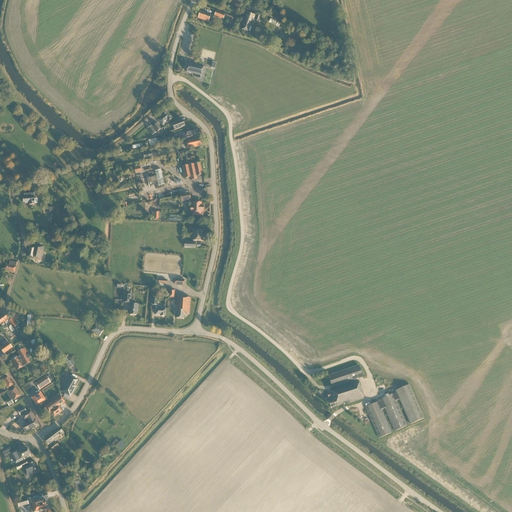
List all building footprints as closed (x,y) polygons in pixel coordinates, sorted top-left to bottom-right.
[(223,19),(224,16),(225,14),(216,11),(214,17),(220,19),(220,18),(223,19)] [(258,22),(259,22),(261,17),(246,11),(243,18),(244,19),(243,21),(244,21),(243,24),(244,25),(242,30),(248,32),(248,31),(250,26),(252,27),(254,22),(255,21),(258,22)] [(209,22),(210,18),(211,15),(201,12),(198,19),(209,22)] [(192,65),(189,64),(187,72),(192,74),(192,73),(201,75),(203,67),(192,65)] [(158,121),(163,126),(166,123),(167,124),(172,119),(167,113),(163,117),(158,121)] [(181,122),(181,121),(172,124),(174,131),(182,128),(182,127),(185,126),(183,121),(181,122)] [(157,124),(153,126),(157,132),(159,135),(162,132),(161,130),(161,129),(157,124)] [(156,133),(152,126),(147,129),(152,136),(156,133)] [(192,128),(184,130),(186,138),(188,137),(188,138),(191,137),(191,136),(194,135),(194,134),(196,133),(195,129),(193,129),(192,128)] [(155,145),(169,142),(168,137),(164,138),(164,137),(158,139),(158,138),(149,140),(150,148),(156,146),(155,145)] [(198,140),(198,139),(186,141),(187,149),(200,146),(200,145),(202,144),(201,139),(198,140)] [(197,179),(196,176),(197,176),(202,175),(200,163),(182,167),(184,179),(190,178),(191,178),(191,180),(197,179)] [(161,169),(155,171),(158,186),(164,185),(161,169)] [(29,205),(35,205),(35,204),(34,199),(34,192),(24,192),(24,198),(23,198),(23,203),(25,203),(25,204),(29,204),(29,205)] [(189,194),(185,194),(185,192),(181,193),(182,195),(181,195),(182,202),(190,200),(189,194)] [(201,203),(192,203),(192,207),(191,207),(191,212),(192,212),(192,216),(202,216),(202,211),(203,211),(203,206),(201,206),(201,203)] [(27,257),(41,260),(44,247),(33,245),(33,248),(30,247),(27,257)] [(4,270),(14,273),(16,267),(18,262),(11,260),(9,265),(6,264),(4,270)] [(133,301),(131,301),(131,295),(125,295),(124,303),(130,303),(129,308),(130,308),(130,315),(137,316),(137,312),(138,312),(138,305),(133,304),(133,301)] [(190,298),(176,297),(176,305),(176,310),(175,310),(175,311),(178,311),(177,318),(184,319),(184,313),(189,314),(190,303),(190,298)] [(161,316),(165,317),(166,310),(166,308),(156,307),(156,309),(155,315),(161,316)] [(1,326),(3,328),(6,325),(5,323),(9,320),(5,314),(0,317),(0,324),(1,326)] [(9,321),(15,328),(18,326),(12,319),(9,321)] [(100,327),(96,325),(92,331),(99,337),(103,331),(99,328),(100,327)] [(4,354),(12,348),(9,343),(3,347),(0,341),(0,349),(4,354)] [(12,360),(18,370),(30,363),(28,359),(30,358),(25,348),(18,353),(19,356),(12,360)] [(363,378),(359,366),(328,376),(332,388),(363,378)] [(1,380),(7,389),(13,385),(7,376),(1,380)] [(40,390),(51,383),(50,381),(47,378),(46,376),(35,383),(40,390)] [(78,380),(70,376),(62,392),(66,394),(64,397),(68,400),(70,397),(71,397),(76,387),(75,387),(78,380)] [(364,399),(358,380),(330,390),(331,394),(328,395),(329,397),(332,396),(333,401),(329,402),(330,408),(344,404),(344,405),(348,403),(348,404),(364,399)] [(424,418),(409,385),(396,391),(397,394),(396,394),(395,393),(389,396),(388,395),(384,396),(385,398),(381,399),(381,401),(366,408),(379,438),(391,433),(381,410),(385,408),(395,431),(407,426),(396,401),(399,400),(410,424),(424,418)] [(21,396),(15,388),(9,392),(14,400),(21,396)] [(47,400),(46,398),(44,399),(40,393),(32,398),(36,406),(42,402),(43,403),(47,400)] [(57,398),(56,397),(51,400),(52,401),(45,406),(48,410),(47,410),(49,413),(51,412),(54,417),(62,411),(59,406),(65,402),(60,395),(57,398)] [(24,407),(18,411),(20,416),(23,414),(25,413),(27,412),(24,407)] [(25,414),(21,416),(21,417),(24,421),(26,425),(22,427),(25,433),(28,431),(29,431),(32,429),(39,426),(36,420),(35,420),(31,411),(27,413),(25,414)] [(62,434),(63,436),(65,434),(60,428),(44,440),(53,451),(59,446),(55,442),(59,439),(58,438),(62,434)] [(116,446),(120,450),(125,445),(120,441),(116,446)] [(31,454),(28,449),(20,453),(18,450),(11,453),(16,464),(22,461),(21,459),(23,458),(24,460),(30,457),(30,455),(31,454)] [(39,471),(34,461),(28,464),(29,465),(28,465),(26,462),(16,467),(18,470),(23,468),(27,476),(33,473),(33,474),(39,471)] [(56,465),(59,472),(64,470),(61,462),(56,465)] [(74,494),(80,493),(78,482),(71,483),(74,494)] [(33,511),(37,511),(47,510),(44,499),(31,502),(32,506),(33,511)]
